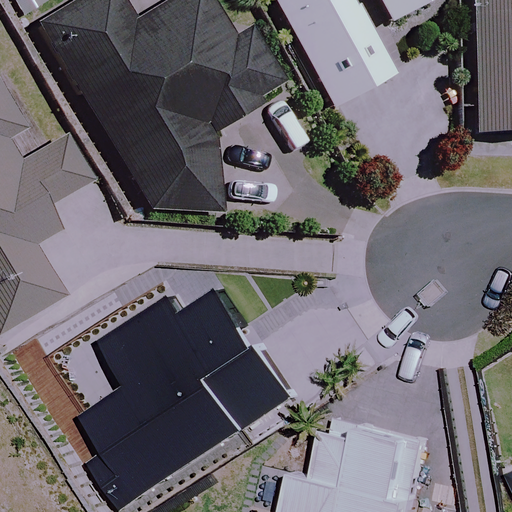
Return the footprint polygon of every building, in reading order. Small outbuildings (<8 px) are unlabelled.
[(217,221),(212,137),(254,112),(250,104),(272,91),(238,34),(221,43),(195,0),(173,0),(127,27),(111,0),(76,0),(38,23),(152,214),(217,221)] [(267,0),(329,112),(388,79),(344,0),(373,0),(387,25),(433,0),(267,0)] [(511,0),(471,0),(472,135),(511,134),(511,0)] [(0,339),(58,304),(28,254),(53,239),(39,216),(86,187),(58,141),(46,149),(32,126),(0,74),(0,339)] [(130,511),(294,406),(221,294),(184,318),(170,296),(104,339),(135,387),(87,418),(69,430),(122,511),(130,511)] [(409,511),(427,442),(333,418),(318,479),(293,473),(283,511),(409,511)]
